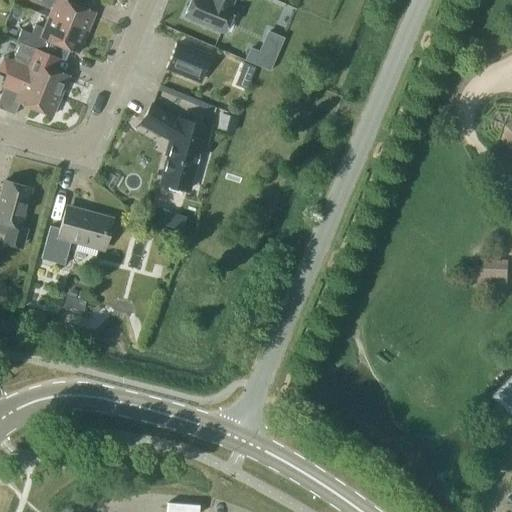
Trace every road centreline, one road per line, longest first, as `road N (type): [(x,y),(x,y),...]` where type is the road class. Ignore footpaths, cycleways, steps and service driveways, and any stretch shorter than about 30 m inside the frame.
road 1 (unclassified): [(234,437),(420,0)]
road 2 (secondary): [(234,437),(89,396),(36,399),(0,419)]
road 3 (residential): [(0,129),(65,146),(82,142),(146,0)]
road 4 (secondary): [(359,511),(234,437)]
